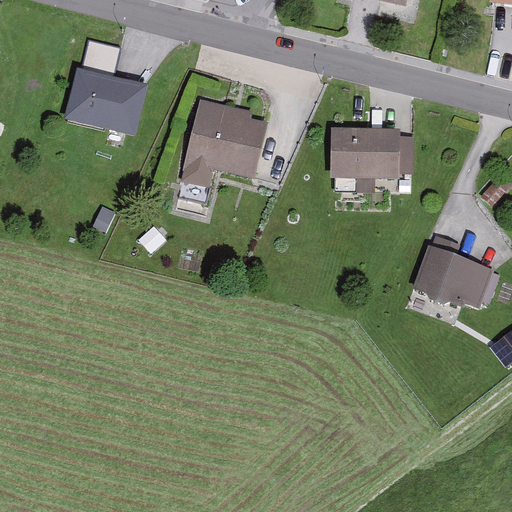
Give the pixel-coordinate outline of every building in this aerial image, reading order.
[(406,0),(342,0),(341,6),(403,18),(406,0)] [(511,0),(473,0),(473,11),(511,14),(511,0)] [(87,61),(116,70),(123,47),(93,39),(87,61)] [(136,98),(71,79),(58,124),(123,142),(136,98)] [(263,125),(188,105),(167,186),(199,194),(204,174),(247,185),(263,125)] [(391,138),(327,134),(325,177),(388,181),(391,138)] [(495,274),(425,252),(410,298),(481,320),(495,274)]
